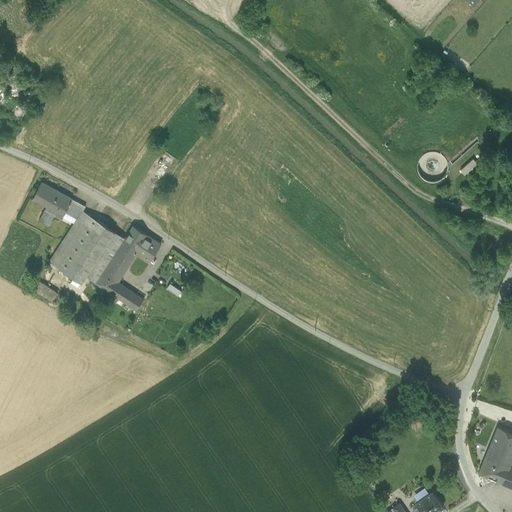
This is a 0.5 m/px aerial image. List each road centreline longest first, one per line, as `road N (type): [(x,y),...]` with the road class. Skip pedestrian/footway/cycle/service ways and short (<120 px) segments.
road 1 (track): [(462,400),(330,343),(129,211),(0,147)]
road 2 (unknown): [(248,291),(214,340),(190,353),(113,305)]
road 3 (unclassified): [(511,269),(462,400)]
